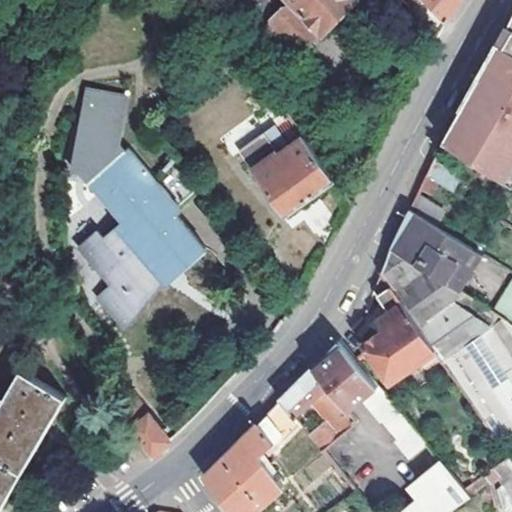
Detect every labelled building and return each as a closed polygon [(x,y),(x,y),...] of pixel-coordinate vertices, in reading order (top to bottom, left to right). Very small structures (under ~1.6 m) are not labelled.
[(208,0),(172,0),(172,1),(183,17),(208,0)] [(292,0),(298,6),(286,8),(273,21),(272,33),(281,44),(289,36),(306,53),(359,0),(292,0)] [(426,0),(409,17),(434,46),(447,21),(429,0),(426,0)] [(429,0),(447,21),(453,12),(460,0),(429,0)] [(443,144),(506,182),(511,172),(511,21),(507,31),(450,132),(443,144)] [(99,302),(129,333),(143,313),(143,305),(142,304),(165,281),(161,276),(173,264),(178,268),(204,249),(173,216),(178,210),(122,151),(118,154),(113,150),(119,99),(78,93),(68,177),(92,180),(129,217),(102,243),(96,236),(77,253),(112,289),(99,302)] [(275,147),(254,162),(288,213),(334,238),(352,202),(306,137),(281,156),(275,147)] [(434,162),(428,176),(454,192),(462,179),(434,162)] [(418,196),(412,210),(440,227),(448,214),(418,196)] [(393,251),(463,295),(488,257),(440,227),(412,210),(403,230),(393,251)] [(511,325),(497,316),(463,295),(393,251),(382,274),(436,352),(471,404),(511,376),(511,325)] [(382,274),(375,292),(390,314),(382,320),(387,328),(366,344),(391,382),(436,352),(382,274)] [(511,292),(497,316),(511,325),(511,292)] [(325,357),(314,369),(329,388),(349,413),(363,401),(381,424),(383,423),(398,441),(395,443),(409,461),(428,444),(341,341),(338,344),(336,349),(330,363),(325,357)] [(338,344),(325,357),(330,363),(336,349),(338,344)] [(0,508),(49,428),(68,397),(22,369),(5,396),(3,395),(0,399),(0,508)] [(282,400),(299,420),(329,388),(314,369),(298,385),(282,400)] [(511,376),(471,404),(494,436),(511,430),(511,376)] [(280,451),(304,427),(299,420),(282,400),(233,450),(205,479),(228,511),(255,511),(287,486),(262,456),(274,443),(280,451)] [(135,428),(153,455),(172,438),(153,411),(135,428)] [(511,448),(511,430),(494,436),(504,451),(511,448)] [(489,483),(490,484),(498,478),(503,485),(497,489),(503,511),(508,511),(511,511),(511,463),(509,459),(485,475),(489,483)] [(442,461),(425,475),(410,489),(419,500),(405,511),(448,511),(455,508),(471,496),(466,489),(442,461)] [(471,496),(489,483),(485,475),(466,489),(471,496)]
